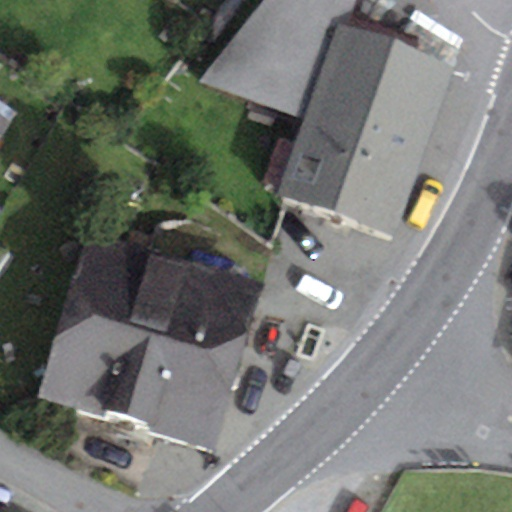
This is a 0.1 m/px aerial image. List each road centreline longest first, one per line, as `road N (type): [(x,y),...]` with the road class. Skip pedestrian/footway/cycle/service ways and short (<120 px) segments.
road 1 (primary): [(511,124),(451,260),(376,363)]
road 2 (primary): [(376,363),(323,423),(218,511)]
road 3 (residential): [(376,363),(444,406),(511,434)]
